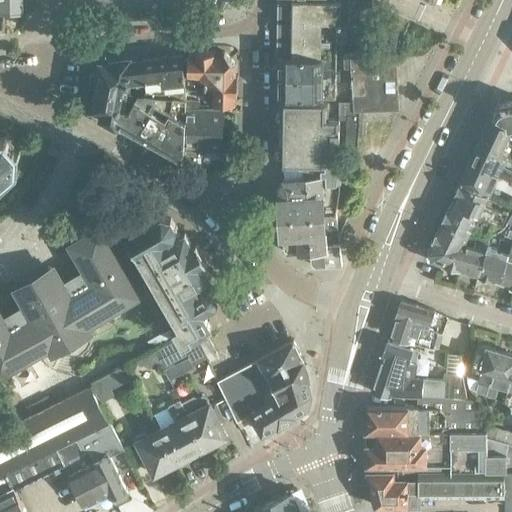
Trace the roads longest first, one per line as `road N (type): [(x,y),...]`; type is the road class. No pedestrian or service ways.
road 1 (residential): [(226,216),(204,194),(3,76)]
road 2 (residential): [(252,27),(131,38),(3,76)]
road 3 (residential): [(252,27),(254,182),(226,216)]
road 4 (residential): [(350,300),(288,281),(226,216)]
road 5 (tertiary): [(418,169),(482,40)]
road 6 (tertiary): [(191,511),(315,452)]
road 7 (residential): [(385,282),(511,321)]
road 8 (tertiary): [(418,169),(360,274)]
